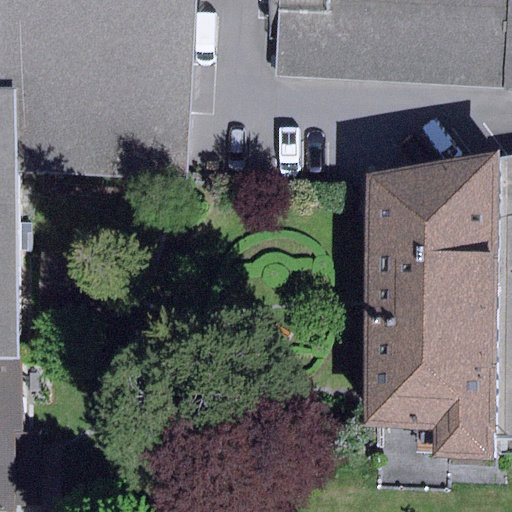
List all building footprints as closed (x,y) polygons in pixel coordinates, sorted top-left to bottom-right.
[(184,177),(195,0),(0,0),(0,88),(12,88),(18,171),(184,177)] [(511,88),(511,59),(511,0),(276,0),(276,77),(511,88)] [(0,88),(0,356),(19,356),(18,171),(12,88),(0,88)] [(511,156),(499,158),(497,284),(496,440),(511,439),(511,156)] [(497,284),(499,158),(364,173),(363,425),(432,427),(430,454),(496,460),(496,440),(497,284)] [(111,259),(44,259),(44,312),(111,312),(111,259)] [(20,433),(19,356),(0,356),(0,510),(14,511),(14,504),(41,504),(40,433),(20,433)]
